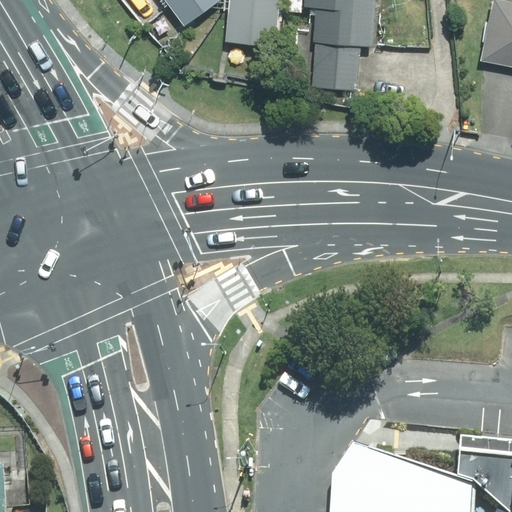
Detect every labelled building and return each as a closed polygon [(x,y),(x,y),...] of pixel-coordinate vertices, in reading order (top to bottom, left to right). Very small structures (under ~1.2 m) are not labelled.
[(161,0),(183,27),(216,0),(161,0)] [(274,0),(222,0),(219,42),(271,45),(274,0)] [(300,0),(301,5),(312,6),(311,40),(315,40),(312,85),(357,87),(359,43),(370,44),(372,0),(300,0)] [(490,0),(478,61),(511,67),(511,4),(490,0)] [(331,471),(329,511),(474,511),(476,483),(510,511),(511,511),(511,439),(461,434),(458,475),(353,441),(331,471)]
